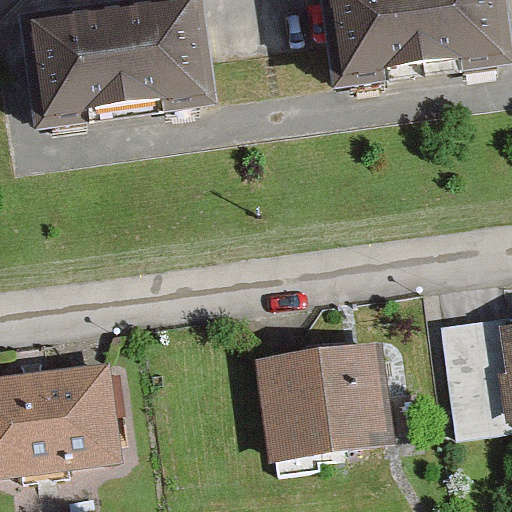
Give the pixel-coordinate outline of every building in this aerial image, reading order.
[(511,39),(506,0),(414,0),(337,11),(351,107),(511,83),(511,39)] [(209,26),(42,50),(55,145),(223,121),(209,26)] [(511,328),(447,338),(463,451),(511,443),(511,328)] [(388,354),(260,371),(275,487),(403,471),(388,354)] [(123,378),(0,395),(0,493),(136,474),(123,378)]
